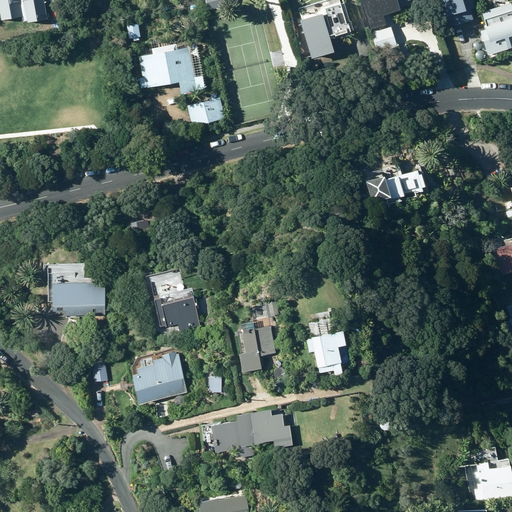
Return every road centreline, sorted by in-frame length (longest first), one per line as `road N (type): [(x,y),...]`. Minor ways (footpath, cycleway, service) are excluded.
road 1 (tertiary): [(0,207),(399,106),(511,99)]
road 2 (residential): [(131,511),(94,435),(0,346)]
